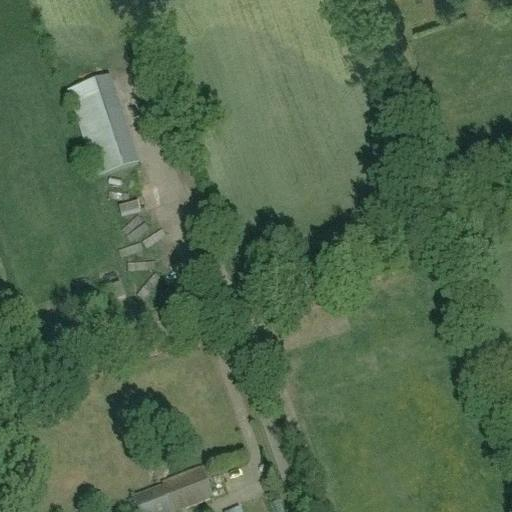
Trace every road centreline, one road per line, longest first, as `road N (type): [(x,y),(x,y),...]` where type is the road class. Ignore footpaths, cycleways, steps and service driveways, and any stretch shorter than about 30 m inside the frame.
road 1 (unclassified): [(0,369),(511,190)]
road 2 (unknown): [(228,287),(304,511)]
